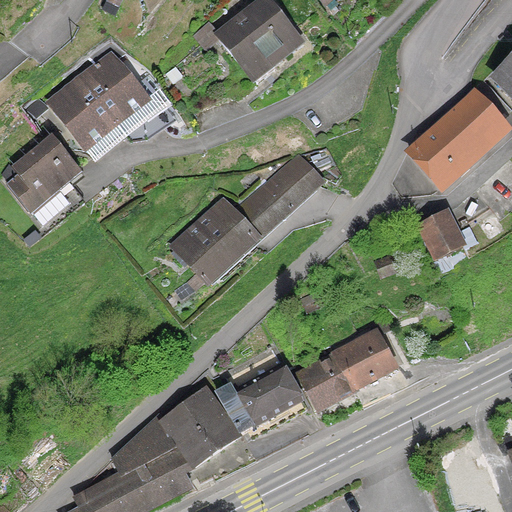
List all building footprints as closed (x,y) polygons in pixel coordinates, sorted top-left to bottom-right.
[(338,0),(319,0),(326,9),(339,0),(338,0)] [(300,48),(266,4),(222,39),(256,83),(300,48)] [(146,105),(111,59),(50,106),(85,152),(146,105)] [(511,64),(489,87),(511,110),(511,64)] [(503,136),(470,100),(407,156),(440,192),(503,136)] [(78,177),(52,144),(18,171),(43,204),(78,177)] [(322,188),(298,161),(243,211),(268,237),(322,188)] [(260,248),(223,207),(176,249),(213,290),(260,248)] [(448,217),(412,233),(430,271),(465,255),(448,217)] [(373,263),(380,282),(401,274),(394,255),(373,263)] [(371,338),(294,380),(314,417),(391,376),(371,338)] [(281,379),(234,403),(250,433),(297,409),(281,379)] [(247,436),(225,393),(212,400),(234,443),(247,436)] [(76,511),(150,511),(187,493),(180,481),(231,446),(203,396),(156,430),(153,423),(112,464),(117,481),(73,505),(76,511)] [(57,450),(31,477),(47,492),(73,465),(57,450)]
